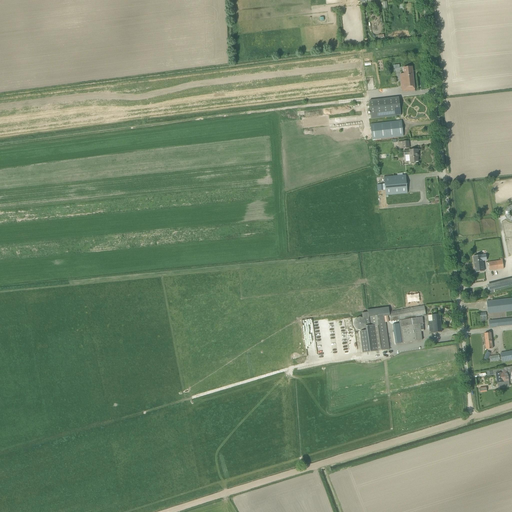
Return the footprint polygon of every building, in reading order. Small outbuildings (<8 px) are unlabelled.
[(412,67),(403,68),(403,74),(399,74),(402,92),(415,91),(412,67)] [(371,119),(401,116),(398,97),(369,101),(371,119)] [(370,124),(372,140),(403,136),(401,120),(370,124)] [(398,149),(402,149),(409,148),(408,141),(397,142),(398,149)] [(413,150),(403,151),(404,155),(409,155),(410,162),(411,162),(411,163),(411,164),(414,163),(414,162),(418,162),(417,154),(418,154),(418,149),(413,150)] [(406,175),(384,177),(384,184),(385,190),(385,195),(407,193),(406,175)] [(474,236),(477,236),(477,238),(481,238),(480,227),(473,228),(474,236)] [(481,255),(473,256),(475,273),(484,271),(482,262),(482,261),(486,260),(485,255),(486,255),(481,256),(481,255)] [(490,271),(503,269),(502,259),(497,260),(497,261),(488,262),(490,271)] [(511,279),(486,285),(489,295),(511,288),(511,279)] [(418,294),(406,296),(407,304),(419,302),(418,294)] [(511,298),(492,301),(487,301),(488,313),(511,310),(511,298)] [(389,312),(388,307),(368,310),(368,312),(362,313),(363,318),(364,319),(366,323),(366,326),(366,331),(360,331),(363,353),(389,349),(386,322),(389,322),(388,316),(390,316),(391,322),(426,315),(424,306),(389,312)] [(428,322),(429,333),(442,332),(440,314),(432,315),(433,321),(428,322)] [(366,323),(364,319),(363,318),(359,317),(355,319),(353,324),(356,329),(361,330),(365,328),(366,326),(366,323)] [(392,325),(395,344),(422,340),(420,324),(423,324),(422,317),(399,321),(399,323),(392,325)] [(493,319),(489,320),(490,327),(495,327),(511,325),(511,317),(493,320),(493,319)] [(493,349),(491,333),(484,333),(486,349),(493,349)] [(511,350),(500,353),(502,362),(511,360),(511,350)] [(497,383),(509,381),(508,375),(509,375),(511,371),(511,366),(501,368),(501,372),(496,373),(496,376),(497,383)] [(501,372),(501,368),(486,371),(487,377),(496,376),(496,373),(501,372)]
